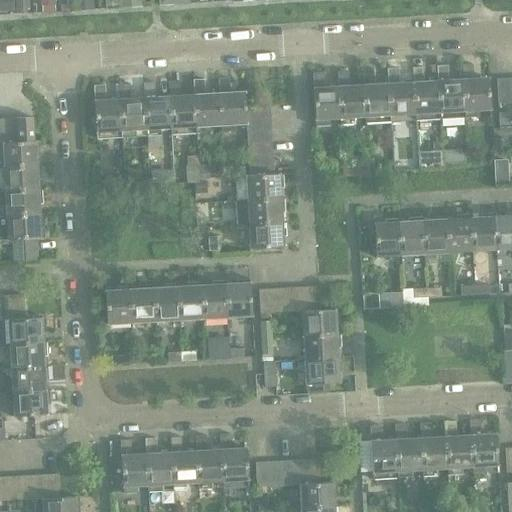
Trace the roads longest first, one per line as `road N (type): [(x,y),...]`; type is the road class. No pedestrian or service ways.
road 1 (residential): [(511,397),(92,415),(69,52)]
road 2 (residential): [(69,52),(511,30)]
